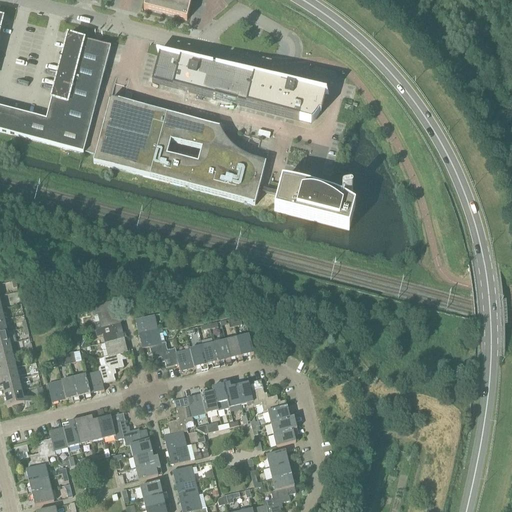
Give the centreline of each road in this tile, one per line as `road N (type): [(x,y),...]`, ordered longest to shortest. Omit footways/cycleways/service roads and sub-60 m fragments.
road 1 (primary): [(466,511),(490,373),(488,296),(471,212),(446,154),(405,92),(350,34),(298,0)]
road 2 (residential): [(309,511),(322,472),(301,382),(269,364),(0,429)]
road 3 (unclassified): [(296,61),(231,53),(24,0)]
